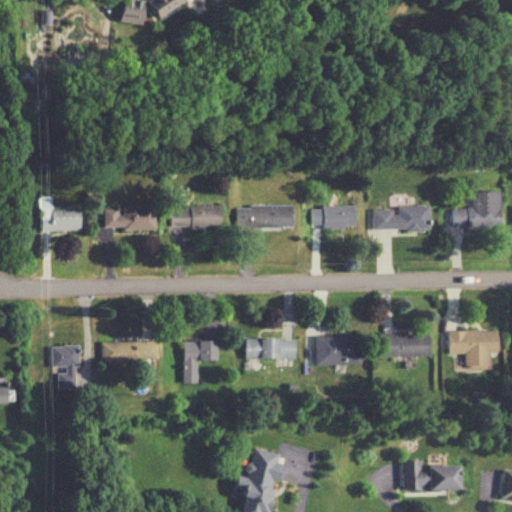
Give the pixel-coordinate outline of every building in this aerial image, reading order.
[(115,0),(115,23),(139,23),(138,0),(115,0)] [(153,18),(180,0),(147,0),(147,9),(153,18)] [(448,228),(497,228),(497,192),(467,192),(467,208),(448,208),(448,228)] [(50,197),(37,197),(37,231),(78,230),(77,206),(50,207),(50,197)] [(288,205),(232,205),(232,228),(288,228),(288,205)] [(101,229),(149,228),(148,206),(101,207),(101,229)] [(216,206),(167,206),(167,228),(216,228),(216,206)] [(351,206),(308,206),(308,227),(351,227),(351,206)] [(370,230),(426,229),(425,207),(370,207),(370,230)] [(491,330),(443,330),(444,353),(461,353),(461,366),(483,366),(483,353),(491,353),(491,330)] [(423,356),(423,334),(375,334),(375,356),(423,356)] [(357,364),(357,335),(313,335),(313,364),(357,364)] [(241,338),(241,359),(291,359),(291,338),(241,338)] [(212,360),(212,340),(179,340),(179,382),(193,382),(193,360),(212,360)] [(97,341),(97,362),(153,362),(153,341),(97,341)] [(47,369),(54,369),(53,388),(72,389),(73,346),(48,345),(47,369)] [(266,511),(279,454),(250,447),(244,477),(243,477),(234,511),(266,511)] [(399,460),(399,489),(453,489),(453,465),(420,465),(420,460),(399,460)] [(497,500),(511,501),(511,471),(500,470),(497,500)]
